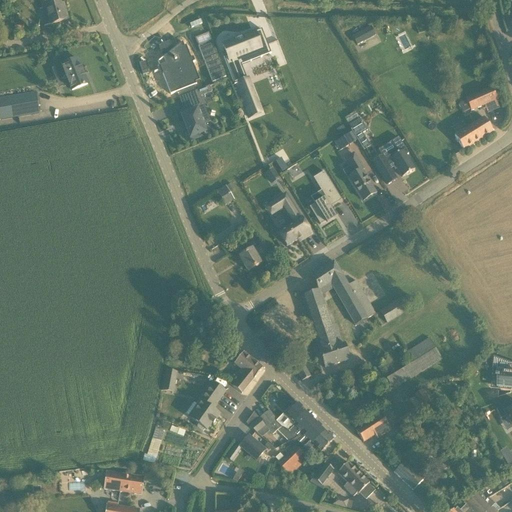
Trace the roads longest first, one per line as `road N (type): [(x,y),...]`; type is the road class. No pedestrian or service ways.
road 1 (unclassified): [(232,319),(511,133)]
road 2 (unclassified): [(232,319),(122,55)]
road 3 (residential): [(343,511),(202,483),(272,369)]
road 4 (residential): [(418,511),(272,369)]
